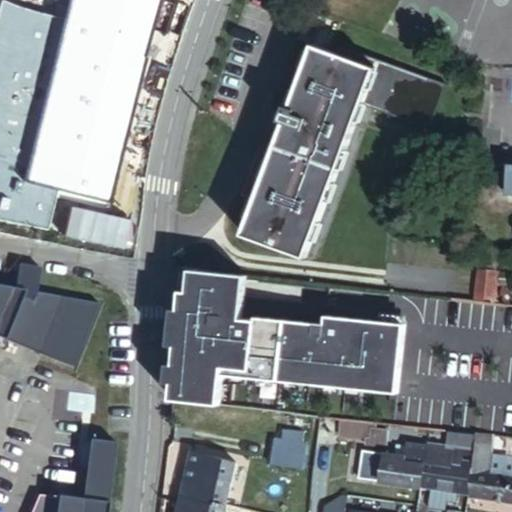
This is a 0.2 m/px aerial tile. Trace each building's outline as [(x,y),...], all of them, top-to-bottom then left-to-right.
[(433,129),(448,86),(342,46),(338,56),(318,48),(295,109),(288,107),(282,122),(289,123),(248,236),(307,260),(366,104),(433,129)] [(36,283),(41,262),(20,258),(16,279),(0,276),(0,331),(74,360),(99,296),(36,283)] [(498,272),(479,269),(478,282),(496,284),(498,272)] [(478,282),(476,298),(508,302),(511,273),(498,272),(496,284),(478,282)] [(176,399),(245,406),(248,374),(399,389),(407,322),(328,314),(327,322),(262,316),(261,319),(254,318),(256,297),(186,288),(176,399)] [(426,420),(500,425),(502,396),(428,390),(426,420)] [(372,418),(343,415),(342,432),(366,435),(366,440),(385,442),(387,427),(377,426),(377,419),(372,418)] [(447,426),(445,444),(453,445),(452,450),(458,450),(458,458),(462,459),(463,453),(475,454),(478,430),(447,426)] [(287,438),(306,442),(307,432),(289,428),(287,438)] [(474,460),(470,490),(511,494),(511,453),(493,451),(495,431),(478,430),(474,460)] [(83,493),(59,489),(55,511),(107,511),(119,436),(92,433),(83,493)] [(312,444),(306,442),(287,438),(281,436),(276,461),(306,468),(312,444)] [(411,483),(422,484),(427,444),(406,441),(404,455),(384,452),(380,480),(385,481),(385,488),(410,491),(411,483)] [(458,489),(470,490),(474,460),(462,459),(458,458),(458,450),(452,450),(453,445),(445,444),(427,442),(427,444),(422,484),(441,486),(440,494),(456,496),(458,489)] [(194,454),(189,474),(234,487),(239,466),(194,454)] [(189,474),(184,494),(211,502),(229,505),(234,487),(189,474)] [(430,493),(440,494),(441,486),(431,485),(430,493)] [(326,502),(348,505),(349,491),(342,490),(326,502)] [(211,502),(184,494),(178,511),(227,511),(229,505),(211,502)] [(326,502),(325,511),(346,511),(348,505),(326,502)]
